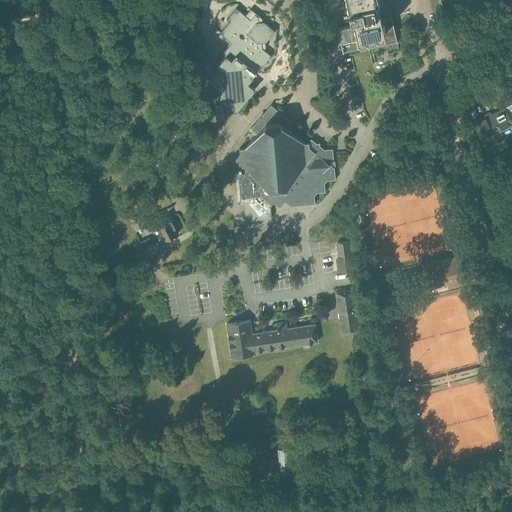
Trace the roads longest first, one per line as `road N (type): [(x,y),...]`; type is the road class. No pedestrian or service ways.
road 1 (unclassified): [(249,236),(222,141),(269,94),(327,127),(362,136)]
road 2 (track): [(511,370),(462,171)]
road 3 (unclassified): [(362,136),(343,181),(309,223),(249,236)]
road 4 (unknown): [(246,271),(310,263),(319,291),(250,304)]
road 5 (unclassified): [(249,236),(212,239),(192,229),(148,148)]
